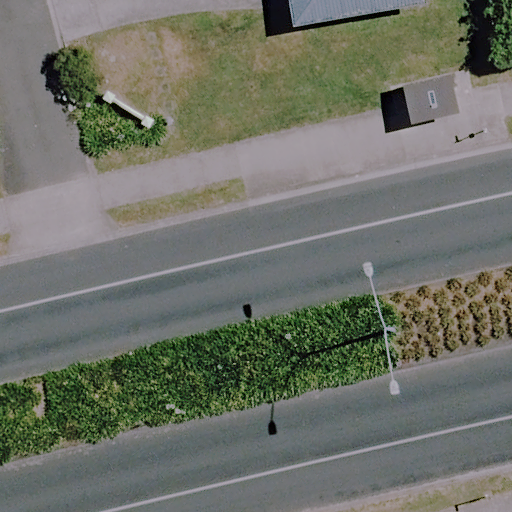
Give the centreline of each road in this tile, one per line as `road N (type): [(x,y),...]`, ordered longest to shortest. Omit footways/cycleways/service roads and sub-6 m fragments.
road 1 (secondary): [(511,383),(0,504)]
road 2 (secondary): [(0,369),(511,251)]
road 3 (unknown): [(0,156),(47,358)]
